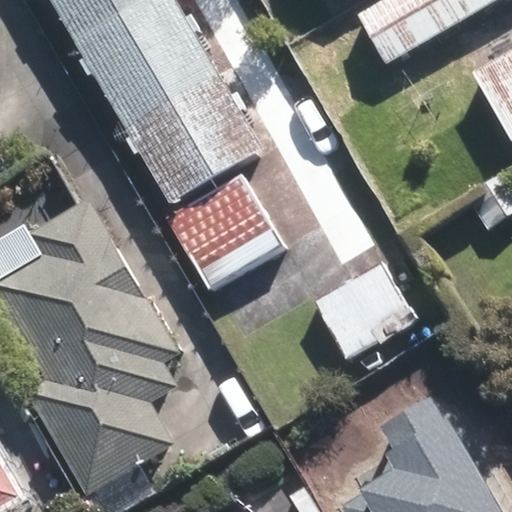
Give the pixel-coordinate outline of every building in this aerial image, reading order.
[(186,0),(49,0),(162,199),(266,140),(186,0)] [(370,0),(357,7),(385,59),(492,0),(370,0)] [(511,35),(472,57),(511,128),(511,127),(511,35)] [(256,165),(178,208),(222,286),(300,242),(256,165)] [(136,282),(90,207),(29,244),(40,263),(0,287),(0,318),(46,393),(29,403),(94,509),(178,458),(155,421),(180,406),(161,376),(176,366),(128,287),(136,282)] [(385,253),(314,295),(354,363),(425,321),(385,253)] [(503,511),(448,418),(446,419),(432,395),(378,426),(391,448),(383,453),(393,470),(361,489),(363,494),(342,506),(345,511),(503,511)] [(0,505),(13,498),(0,475),(0,505)]
